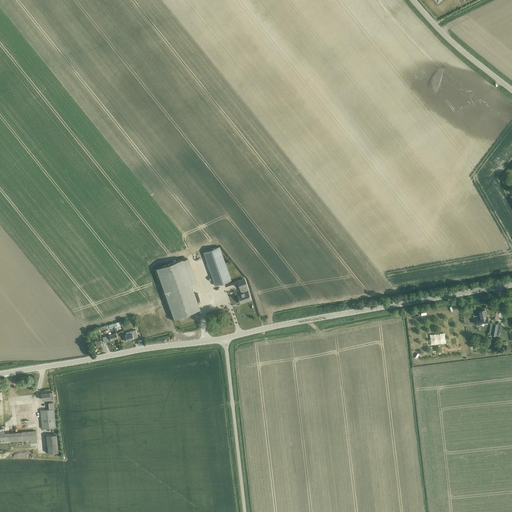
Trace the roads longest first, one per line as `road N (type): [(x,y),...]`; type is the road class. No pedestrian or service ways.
road 1 (tertiary): [(224,338),(511,284)]
road 2 (tertiary): [(224,338),(0,374)]
road 3 (unclassified): [(244,511),(224,338)]
road 4 (tertiary): [(511,90),(414,0)]
